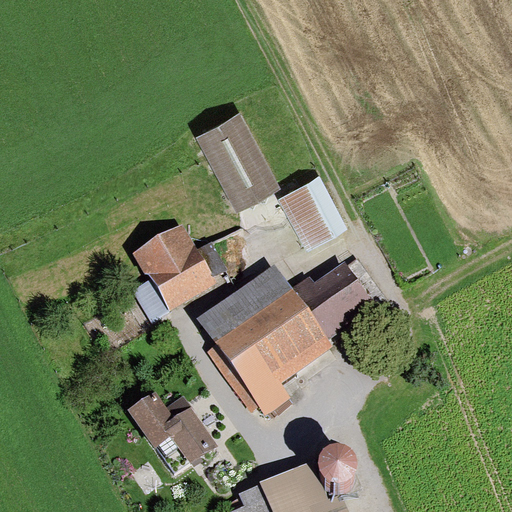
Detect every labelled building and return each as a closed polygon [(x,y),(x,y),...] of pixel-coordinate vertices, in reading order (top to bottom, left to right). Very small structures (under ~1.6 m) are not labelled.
[(199,128),(239,203),(281,180),(241,105),(199,128)] [(319,169),(282,189),(311,241),(347,221),(319,169)] [(132,292),(150,326),(177,311),(174,305),(218,281),(216,278),(232,269),(214,236),(198,245),(187,225),(132,255),(147,283),(132,292)] [(345,262),(296,295),(329,342),(378,308),(345,262)] [(334,350),(329,342),(296,295),(276,266),(201,318),(267,413),(290,397),(283,386),(334,350)] [(160,392),(129,413),(175,479),(221,446),(186,396),(170,407),(160,392)] [(359,484),(359,468),(347,456),(331,456),(320,468),(319,484),(331,496),(347,496),(359,484)] [(344,511),(338,498),(326,503),(310,467),(224,505),(226,511),(344,511)]
